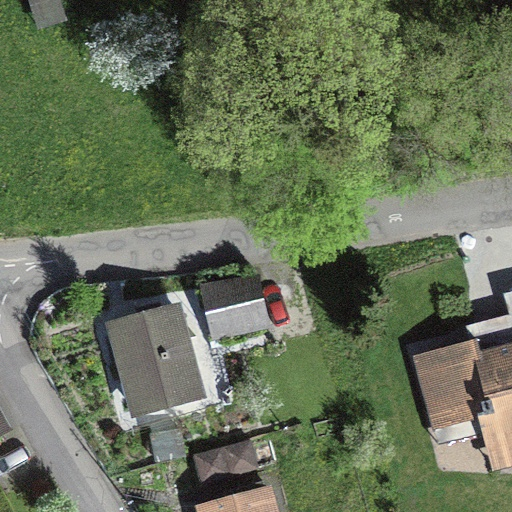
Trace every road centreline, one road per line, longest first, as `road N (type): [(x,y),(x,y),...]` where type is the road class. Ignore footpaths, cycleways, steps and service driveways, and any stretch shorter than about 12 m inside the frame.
road 1 (residential): [(0,265),(511,196)]
road 2 (residential): [(99,511),(0,350)]
